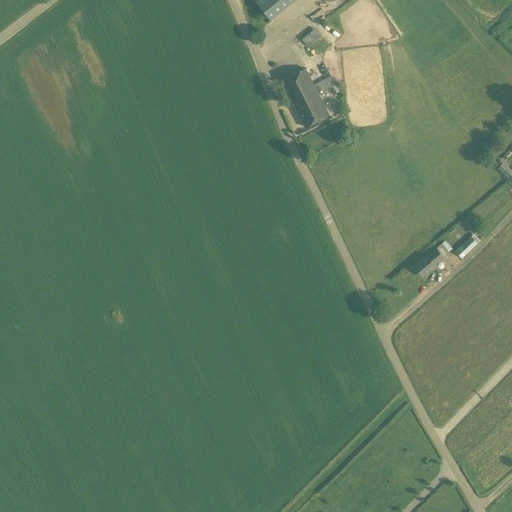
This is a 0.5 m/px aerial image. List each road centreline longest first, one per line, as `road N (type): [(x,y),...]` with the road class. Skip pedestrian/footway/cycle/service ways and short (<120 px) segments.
road 1 (unclassified): [(232,0),(381,333)]
road 2 (unclassified): [(381,333),(477,511)]
road 3 (unclassified): [(381,333),(493,234)]
